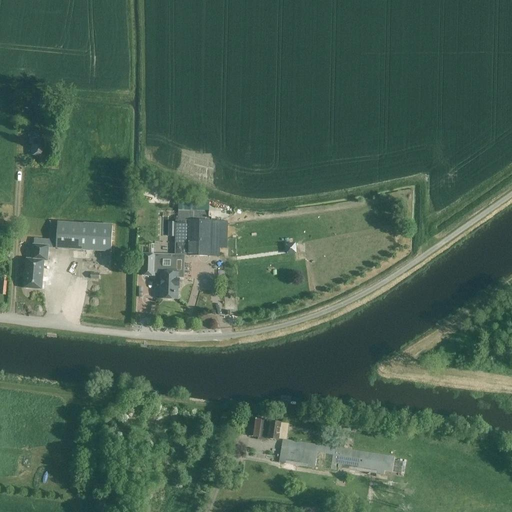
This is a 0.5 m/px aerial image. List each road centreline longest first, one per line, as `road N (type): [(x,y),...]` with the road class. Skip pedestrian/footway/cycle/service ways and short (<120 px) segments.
road 1 (unclassified): [(236,334),(361,295),(511,194)]
road 2 (residential): [(0,318),(156,336),(236,334)]
road 3 (track): [(11,320),(21,135)]
